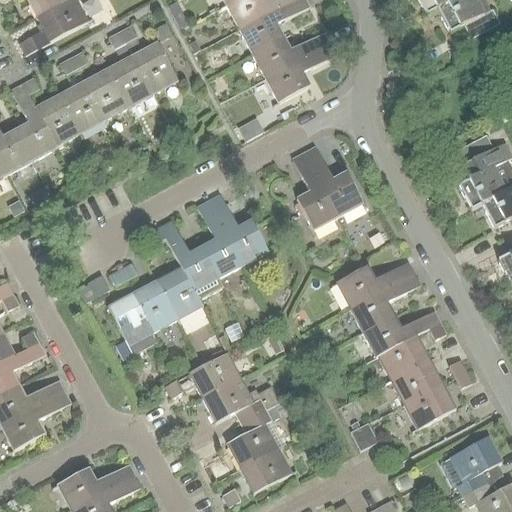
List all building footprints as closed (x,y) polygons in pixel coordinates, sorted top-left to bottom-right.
[(26,0),(36,19),(72,0),(26,0)] [(87,24),(74,0),(72,0),(36,19),(43,31),(29,38),(36,51),(49,44),(87,24)] [(241,0),(227,8),(240,32),(300,0),(271,0),(264,4),(261,0),(241,0)] [(300,0),(240,32),(253,56),(283,40),(276,27),(308,9),(303,0),(300,0)] [(416,0),(426,18),(436,12),(458,0),(416,0)] [(484,0),(458,0),(436,12),(449,36),(463,28),(471,41),(499,26),(484,0)] [(167,10),(172,18),(180,14),(175,5),(167,10)] [(165,27),(155,33),(160,42),(170,37),(165,27)] [(131,29),(120,34),(126,45),(137,39),(131,29)] [(114,51),(126,45),(120,34),(108,41),(114,51)] [(253,56),(265,80),(328,47),(322,36),(290,53),(283,40),(253,56)] [(17,45),(24,57),(36,52),(29,39),(17,45)] [(157,44),(132,57),(153,95),(177,82),(157,44)] [(195,44),(189,48),(194,56),(200,53),(195,44)] [(334,58),(328,47),(265,80),(279,106),(309,90),(302,76),(334,58)] [(71,60),(77,71),(87,66),(81,55),(71,60)] [(132,57),(107,71),(127,109),(153,95),(132,57)] [(65,77),(77,71),(71,60),(60,66),(65,77)] [(127,109),(107,71),(83,83),(104,121),(127,109)] [(33,80),(22,86),(28,97),(38,91),(33,80)] [(78,135),(104,121),(83,83),(58,96),(78,135)] [(22,86),(10,92),(27,125),(14,132),(30,163),(56,150),(54,147),(34,109),(28,97),(22,86)] [(54,147),(78,135),(58,96),(34,109),(54,147)] [(1,138),(0,135),(0,162),(7,176),(30,163),(14,132),(1,138)] [(457,190),(470,214),(480,208),(511,190),(511,171),(507,163),(510,161),(503,149),(465,169),(472,182),(457,190)] [(303,157),(336,221),(362,207),(345,176),(332,183),(315,150),(303,157)] [(311,234),(336,221),(303,157),(291,163),(309,195),(295,203),(311,234)] [(511,221),(511,190),(480,208),(493,232),(511,221)] [(207,205),(242,269),(267,255),(250,224),(236,232),(219,199),(207,205)] [(217,282),(242,269),(207,205),(196,211),(213,244),(200,250),(217,282)] [(170,225),(158,231),(164,241),(180,271),(198,303),(221,290),(217,282),(200,250),(187,257),(170,225)] [(158,231),(147,237),(153,247),(164,241),(158,231)] [(497,265),(510,288),(511,286),(511,238),(504,243),(511,257),(497,265)] [(334,287),(349,313),(413,278),(406,266),(374,284),(366,270),(334,287)] [(131,268),(119,274),(125,284),(136,278),(131,268)] [(201,309),(198,303),(180,271),(155,284),(176,322),(201,309)] [(114,290),(125,284),(119,274),(108,280),(114,290)] [(413,278),(349,313),(362,337),(393,320),(386,307),(418,289),(413,278)] [(152,335),(176,322),(155,284),(131,297),(152,335)] [(0,301),(10,297),(4,286),(0,287),(0,301)] [(10,297),(0,301),(0,307),(4,315),(16,308),(10,297)] [(157,346),(152,335),(131,297),(106,310),(132,359),(157,346)] [(439,326),(433,315),(401,333),(393,320),(362,337),(375,361),(376,360),(415,339),(426,333),(439,326)] [(265,325),(258,329),(262,336),(269,332),(265,325)] [(445,337),(439,326),(426,333),(432,344),(445,337)] [(23,352),(35,345),(30,335),(18,341),(23,352)] [(275,335),(265,340),(275,357),(284,352),(275,335)] [(415,339),(376,360),(390,385),(428,364),(415,339)] [(0,364),(9,359),(0,341),(0,364)] [(320,359),(312,344),(303,349),(310,364),(320,359)] [(35,345),(23,352),(9,359),(0,364),(0,396),(16,388),(10,376),(42,359),(35,345)] [(188,378),(201,403),(241,381),(228,356),(188,378)] [(390,385),(403,408),(441,387),(428,364),(390,385)] [(447,371),(452,381),(464,374),(459,365),(447,371)] [(471,386),(464,374),(452,381),(459,393),(471,386)] [(241,381),(201,403),(215,428),(235,418),(240,428),(275,409),(280,407),(271,390),(258,397),(255,392),(249,396),(241,381)] [(0,396),(0,427),(62,395),(56,384),(23,401),(16,388),(0,396)] [(181,397),(174,384),(163,390),(170,403),(181,397)] [(455,413),(441,387),(403,408),(416,434),(455,413)] [(68,408),(62,395),(0,427),(0,431),(12,453),(42,437),(36,425),(68,408)] [(225,449),(239,474),(279,452),(266,428),(281,420),(275,409),(240,428),(245,438),(225,449)] [(374,424),(355,433),(364,453),(383,444),(374,424)] [(456,490),(461,500),(486,487),(480,477),(500,466),(487,440),(438,467),(450,489),(456,490)] [(293,478),(279,452),(239,474),(252,499),(293,478)] [(56,488),(68,511),(73,511),(135,479),(129,467),(95,485),(88,472),(56,488)] [(413,490),(407,478),(396,484),(402,496),(413,490)] [(135,479),(73,511),(109,511),(108,509),(141,491),(135,479)] [(486,487),(461,500),(467,510),(473,507),(475,511),(511,511),(511,486),(491,497),(486,487)] [(239,505),(233,494),(222,500),(228,511),(239,505)]
